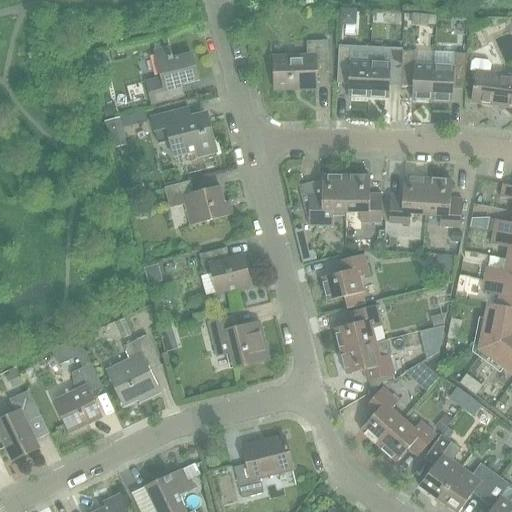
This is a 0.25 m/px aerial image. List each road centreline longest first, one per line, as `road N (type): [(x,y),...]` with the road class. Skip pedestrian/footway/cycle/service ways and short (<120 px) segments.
road 1 (residential): [(3,511),(162,432),(311,393)]
road 2 (residential): [(311,393),(249,130)]
road 3 (residential): [(511,150),(249,130)]
road 4 (residential): [(389,511),(340,475),(311,393)]
road 5 (residential): [(249,130),(221,0)]
